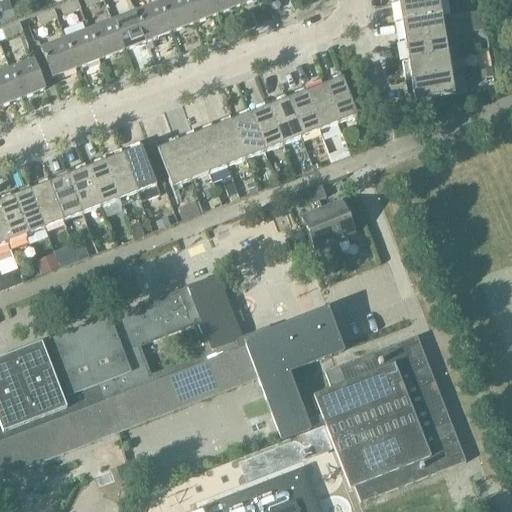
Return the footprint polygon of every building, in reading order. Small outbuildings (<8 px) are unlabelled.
[(83,0),(87,9),(104,2),(102,0),(83,0)] [(170,0),(159,5),(170,34),(194,25),(183,0),(170,0)] [(183,0),(194,25),(217,16),(210,0),(183,0)] [(210,0),(217,16),(241,7),(237,0),(210,0)] [(441,18),(438,0),(427,0),(392,6),(395,26),(441,18)] [(60,9),(63,18),(80,11),(77,3),(60,9)] [(135,14),(147,43),(170,34),(159,5),(135,14)] [(36,18),(40,27),(57,20),(53,12),(36,18)] [(112,23),(123,52),(147,43),(135,14),(112,23)] [(444,38),(441,18),(395,26),(398,45),(444,38)] [(112,23),(88,32),(99,61),(123,52),(112,23)] [(2,32),(5,40),(22,34),(19,25),(2,32)] [(88,32),(65,41),(76,70),(99,61),(88,32)] [(448,57),(444,38),(398,45),(402,65),(448,57)] [(76,70),(65,41),(41,50),(52,80),(76,70)] [(402,65),(405,84),(451,76),(448,57),(402,65)] [(9,71),(21,100),(45,91),(33,62),(9,71)] [(0,74),(0,108),(21,100),(9,71),(0,74)] [(321,83),(338,126),(357,119),(340,76),(321,83)] [(451,76),(405,84),(408,104),(454,96),(451,76)] [(321,83),(303,90),(319,133),(338,126),(321,83)] [(319,133),(303,90),(284,97),(301,141),(319,133)] [(301,141),(284,97),(266,104),(283,148),(301,141)] [(266,104),(247,111),(264,155),(283,148),(266,104)] [(247,111),(229,119),(246,162),(264,155),(247,111)] [(229,119),(210,126),(227,169),(246,162),(229,119)] [(210,126),(192,133),(209,176),(227,169),(210,126)] [(174,140),(191,183),(209,176),(192,133),(174,140)] [(191,183),(174,140),(155,147),(172,191),(191,183)] [(139,145),(120,152),(137,196),(156,188),(139,145)] [(120,152),(102,159),(119,203),(137,196),(120,152)] [(102,159),(84,166),(100,210),(119,203),(102,159)] [(84,166),(65,173),(82,217),(100,210),(84,166)] [(65,173),(47,181),(63,224),(82,217),(65,173)] [(47,181),(28,188),(45,231),(63,224),(47,181)] [(321,187),(313,191),(318,203),(326,200),(321,187)] [(28,188),(10,195),(26,238),(45,231),(28,188)] [(318,203),(313,191),(305,194),(310,206),(318,203)] [(10,195),(0,198),(0,224),(8,246),(26,238),(10,195)] [(342,204),(322,212),(335,245),(355,237),(342,204)] [(335,245),(322,212),(301,220),(314,253),(335,245)] [(0,248),(8,246),(0,224),(0,248)] [(41,346),(0,361),(0,480),(114,436),(257,381),(281,442),(309,431),(310,431),(288,375),(322,362),(343,353),(343,352),(341,346),(329,315),(272,338),(269,330),(242,341),(217,277),(186,289),(187,290),(109,320),(108,319),(48,343),(49,347),(43,349),(41,346)] [(331,391),(313,397),(332,445),(349,490),(354,489),(360,505),(465,464),(441,402),(417,339),(338,370),(327,374),(325,375),(331,391)] [(323,430),(312,434),(315,442),(326,438),(323,430)] [(198,511),(316,511),(301,471),(198,511)]
